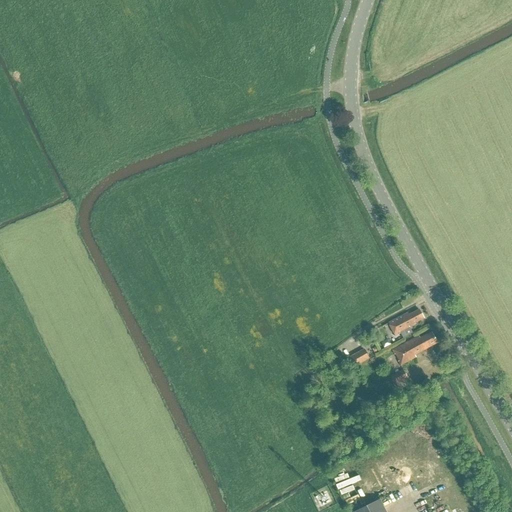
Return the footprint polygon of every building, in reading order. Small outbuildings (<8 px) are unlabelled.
[(403,339),(406,337),(413,334),(409,326),(423,318),(418,310),(409,315),(407,313),(387,324),(394,337),(400,334),(403,339)] [(419,336),(392,351),(400,366),(416,358),(415,356),(437,343),(431,332),(420,338),(419,336)] [(346,359),(351,369),(369,359),(364,349),(346,359)] [(395,385),(407,378),(403,370),(390,377),(395,385)] [(387,473),(382,475),(388,489),(398,484),(388,461),(383,464),(387,473)] [(379,496),(384,494),(378,481),(373,483),(379,496)] [(385,511),(379,500),(356,511),(385,511)]
